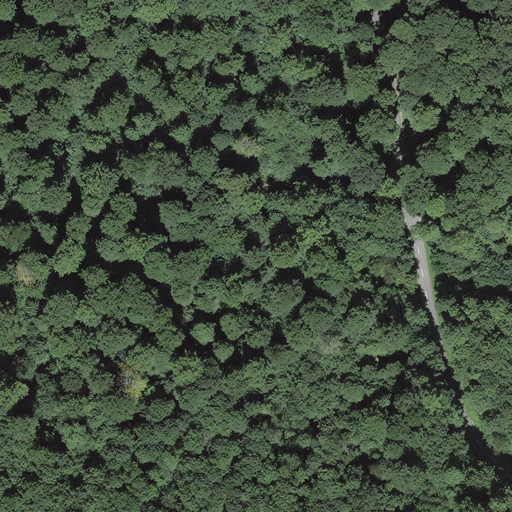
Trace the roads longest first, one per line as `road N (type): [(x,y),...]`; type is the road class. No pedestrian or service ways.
road 1 (tertiary): [(372,0),(442,367),(468,427),(511,478)]
road 2 (track): [(408,195),(180,188),(0,252)]
